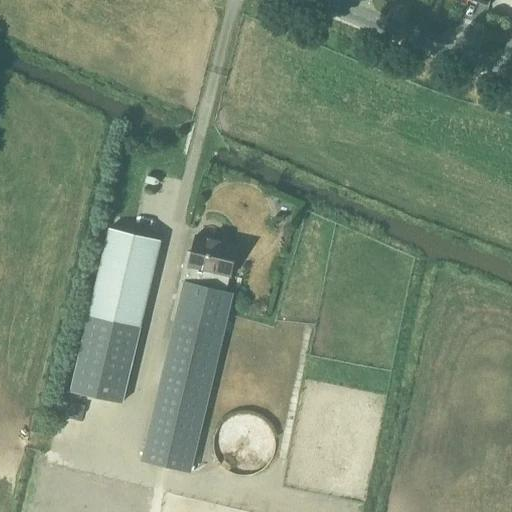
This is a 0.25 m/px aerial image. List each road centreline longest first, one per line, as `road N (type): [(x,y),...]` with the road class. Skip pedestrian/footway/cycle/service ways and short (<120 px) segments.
road 1 (track): [(144,511),(152,475),(121,462),(235,0)]
road 2 (tertiary): [(511,68),(327,0)]
